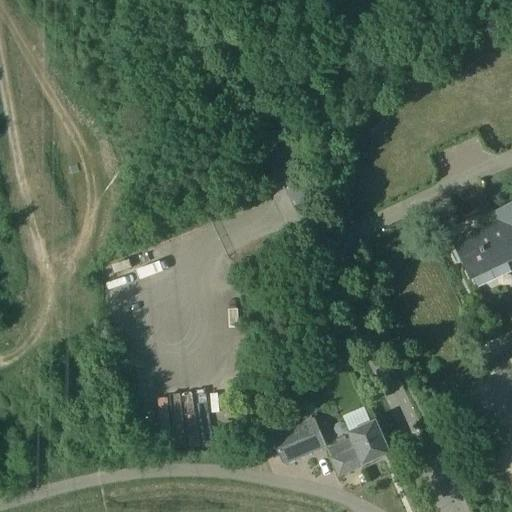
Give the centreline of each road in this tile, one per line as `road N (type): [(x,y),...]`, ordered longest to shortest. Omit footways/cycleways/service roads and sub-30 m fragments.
road 1 (residential): [(452,511),(209,0)]
road 2 (track): [(0,360),(33,326),(93,207),(94,146),(27,59),(0,39)]
road 3 (residential): [(374,511),(305,486),(228,472),(97,476),(0,504)]
road 4 (track): [(47,298),(0,59)]
